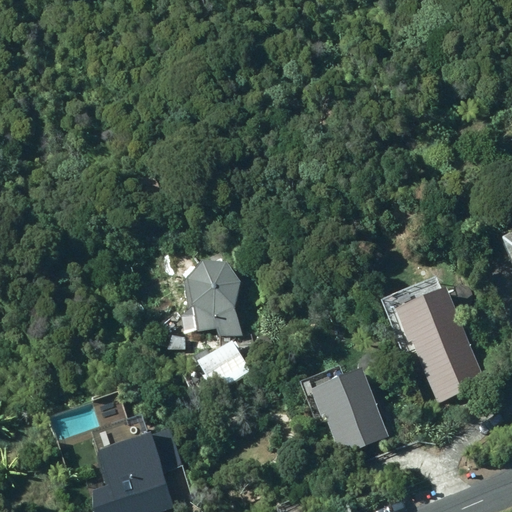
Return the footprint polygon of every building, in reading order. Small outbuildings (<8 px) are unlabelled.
[(511,232),(502,238),(511,259),(511,232)] [(227,264),(203,263),(188,281),(192,304),(213,315),(235,306),(241,283),(227,264)] [(487,384),(446,288),(394,310),(409,344),(412,342),(439,404),(487,384)] [(232,340),(196,362),(216,394),(251,372),(232,340)] [(391,437),(362,367),(309,389),(321,419),(326,417),(341,456),(391,437)] [(170,511),(145,448),(92,469),(103,496),(83,504),(86,511),(170,511)]
